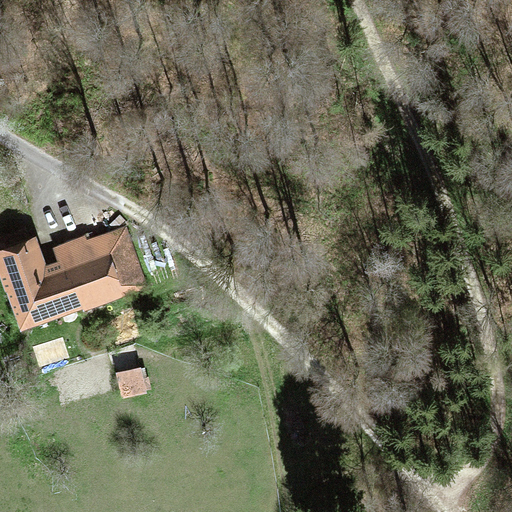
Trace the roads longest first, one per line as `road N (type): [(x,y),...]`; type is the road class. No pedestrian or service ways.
road 1 (track): [(356,0),(435,181),(498,376),(500,405),(487,454),(445,501)]
road 2 (track): [(453,511),(220,277)]
road 3 (track): [(257,312),(292,511)]
